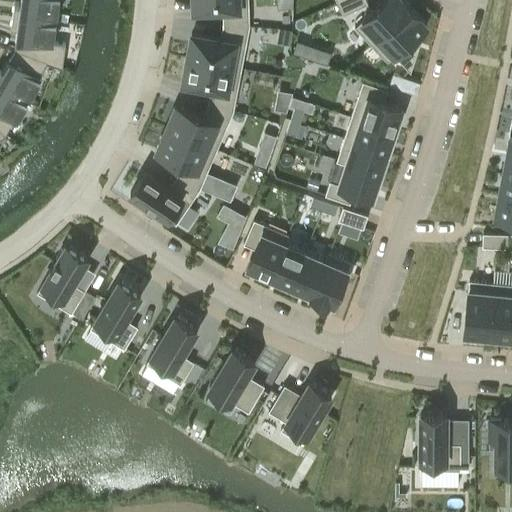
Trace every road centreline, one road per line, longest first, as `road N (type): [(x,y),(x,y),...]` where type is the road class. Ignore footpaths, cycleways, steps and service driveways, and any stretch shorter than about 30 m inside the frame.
road 1 (residential): [(360,355),(467,16)]
road 2 (residential): [(360,355),(222,294),(73,198)]
road 3 (residential): [(147,0),(127,98),(73,198)]
road 4 (residential): [(511,374),(442,373),(360,355)]
